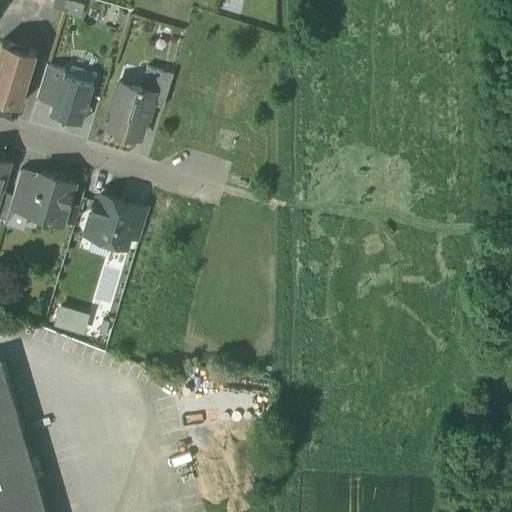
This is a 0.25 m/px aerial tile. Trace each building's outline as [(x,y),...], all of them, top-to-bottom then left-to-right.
[(78,0),(54,0),(53,5),(83,14),(86,2),(78,0)] [(2,40),(0,46),(0,98),(20,105),(36,51),(2,40)] [(47,63),(36,98),(53,103),(62,74),(63,75),(64,69),(47,63)] [(173,73),(147,65),(140,88),(153,92),(149,103),(163,107),(173,73)] [(63,75),(62,74),(53,103),(50,113),(81,123),(93,84),(63,75)] [(140,88),(118,82),(110,108),(115,109),(110,126),(124,130),(124,132),(139,136),(149,103),(153,92),(140,88)] [(0,188),(8,161),(0,158),(0,188)] [(39,175),(20,169),(12,194),(10,203),(29,209),(39,175)] [(56,176),(40,171),(39,175),(29,209),(28,211),(40,215),(44,221),(54,224),(60,221),(62,221),(74,181),(66,179),(66,177),(56,174),(56,176)] [(12,194),(0,190),(0,216),(5,218),(10,203),(12,194)] [(136,204),(104,194),(103,196),(101,196),(94,200),(91,212),(94,217),(97,218),(92,235),(125,244),(128,234),(136,205),(136,204)] [(136,205),(128,234),(139,237),(148,208),(136,205)] [(0,511),(41,511),(0,374),(0,511)]
